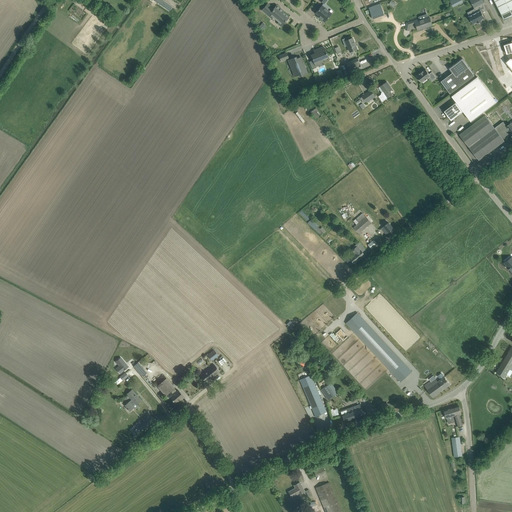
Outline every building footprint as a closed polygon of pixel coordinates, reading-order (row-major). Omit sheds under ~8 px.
[(155,0),(155,1),(170,10),(172,7),(161,0),(155,0)] [(484,3),(482,0),(470,0),(475,8),(484,3)] [(511,0),(494,0),(504,20),(511,15),(511,0)] [(273,17),(282,25),(289,17),(282,12),(283,10),(277,5),(274,8),(268,3),(262,10),(271,18),(273,17)] [(369,7),(373,19),(385,15),(381,3),(369,7)] [(322,5),(315,13),(319,16),(318,17),(324,22),(331,13),(322,5)] [(470,16),(471,18),(470,19),(472,22),(474,24),(478,22),(478,23),(481,21),(481,20),(485,18),(481,11),(470,16)] [(418,30),(432,25),(430,17),(420,20),(420,19),(407,23),(406,29),(409,30),(410,25),(416,23),(418,30)] [(343,40),(346,46),(348,45),(351,52),(357,49),(353,38),(350,39),(349,37),(343,40)] [(322,63),(319,57),(327,54),(323,46),(314,50),(315,53),(311,55),(315,66),(322,63)] [(287,52),(279,55),(281,61),(289,58),(287,52)] [(300,74),(299,74),(302,73),(302,75),(307,73),(301,57),(296,59),(294,60),(293,58),(288,60),(295,76),(300,74)] [(358,58),(347,63),(351,73),(362,68),(363,68),(359,58),(358,58)] [(441,81),(450,94),(475,75),(463,59),(449,69),(450,69),(453,72),(441,81)] [(432,80),(436,77),(432,72),(429,74),(426,69),(417,76),(418,78),(417,78),(420,81),(422,83),(429,77),(432,80)] [(444,111),(451,120),(463,111),(471,120),(497,101),(478,75),(452,96),(457,102),(444,111)] [(384,91),(382,92),(381,95),(379,96),(382,102),(393,95),(390,91),(392,89),(387,82),(381,86),(384,91)] [(363,95),(367,102),(375,96),(371,90),(363,95)] [(310,111),(315,120),(321,116),(316,107),(310,111)] [(505,141),(504,140),(495,128),(485,115),(460,134),(479,160),(505,141)] [(495,128),(504,140),(511,134),(511,135),(511,126),(510,124),(507,126),(503,122),(495,128)] [(371,222),(363,213),(356,219),(359,223),(354,227),(359,233),(371,222)] [(324,232),(311,220),(308,223),(321,235),(322,234),(324,232)] [(386,234),(394,229),(389,222),(384,226),(385,228),(383,230),(386,234)] [(368,245),(371,249),(377,244),(374,240),(368,245)] [(349,256),(345,259),(350,265),(354,263),(365,255),(358,246),(352,250),(356,254),(351,258),(349,256)] [(359,315),(348,325),(403,383),(413,373),(359,315)] [(511,347),(497,373),(504,378),(510,368),(511,369),(511,347)] [(208,355),(210,358),(212,356),(214,358),(218,355),(214,350),(208,355)] [(325,354),(324,355),(321,357),(327,364),(330,362),(331,361),(325,354)] [(121,358),(116,362),(120,366),(116,368),(120,373),(128,367),(121,358)] [(137,362),(133,366),(142,376),(146,372),(137,362)] [(206,382),(220,371),(214,365),(201,375),(206,382)] [(120,377),(120,378),(123,380),(128,376),(125,372),(120,377)] [(300,379),(315,417),(326,412),(310,375),(300,379)] [(434,376),(429,380),(430,382),(425,386),(433,397),(450,385),(444,377),(438,381),(436,378),(434,376)] [(157,386),(165,395),(171,391),(173,394),(170,397),(175,403),(180,399),(181,400),(184,397),(178,390),(177,391),(174,388),(175,387),(166,378),(157,386)] [(327,399),(332,396),(325,386),(320,390),(327,399)] [(127,394),(131,400),(125,405),(130,411),(134,407),(136,410),(140,407),(137,404),(142,400),(139,397),(138,397),(132,390),(132,389),(127,394)] [(344,422),(364,415),(360,404),(345,409),(347,413),(342,415),(344,422)] [(444,410),(447,418),(450,417),(452,423),(455,421),(453,416),(455,415),(454,413),(455,412),(453,407),(444,410)] [(336,408),(330,410),(332,417),(338,414),(336,408)] [(139,421),(141,423),(136,427),(137,428),(136,428),(134,426),(130,430),(132,433),(134,431),(137,435),(154,420),(148,413),(139,421)] [(452,438),(454,457),(462,456),(460,437),(452,438)] [(325,472),(323,467),(314,471),(316,476),(325,472)] [(299,494),(305,491),(300,482),(294,485),(295,488),(289,491),(292,497),(289,498),(291,502),(300,497),(299,494)] [(316,488),(325,511),(341,511),(329,482),(316,488)]
